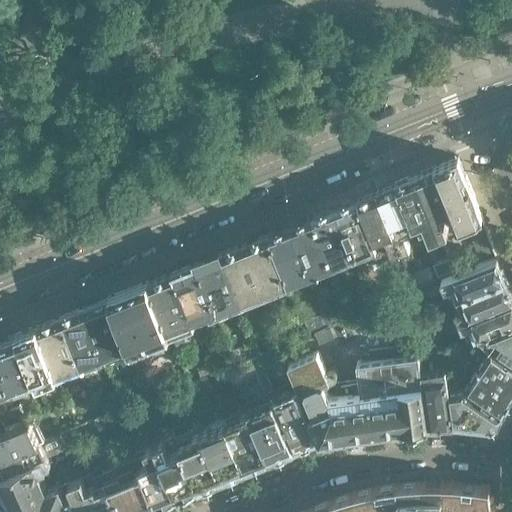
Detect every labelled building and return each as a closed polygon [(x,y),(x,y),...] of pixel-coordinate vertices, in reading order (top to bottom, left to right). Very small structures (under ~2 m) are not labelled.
[(475,197),(465,172),(464,172),(458,157),(459,157),(458,155),(441,162),(434,165),(449,205),(457,224),(464,221),(467,229),(470,227),(482,256),(496,251),(495,248),(494,246),(490,236),(490,234),(489,234),(486,225),(485,223),(485,224),(482,215),(482,214),(481,213),(475,197)] [(449,205),(434,165),(421,171),(415,174),(442,242),(453,238),(448,225),(445,226),(439,209),(449,205)] [(442,242),(415,174),(409,176),(408,176),(396,181),(412,220),(422,216),(429,233),(426,234),(431,246),(442,242)] [(412,220),(396,181),(383,186),(377,189),(399,245),(408,241),(401,224),(412,220)] [(399,245),(377,189),(371,191),(370,191),(357,196),(356,197),(372,236),(386,230),(392,247),(390,248),(396,265),(405,261),(399,245)] [(374,240),(372,236),(356,197),(336,205),(335,205),(353,249),(374,240)] [(353,249),(335,205),(334,206),(314,214),(314,213),(313,214),(330,258),(353,249)] [(330,258),(313,214),(311,215),(292,222),(290,223),(308,267),(330,258)] [(308,267),(290,223),(289,223),(289,224),(270,232),(270,231),(268,232),(286,276),(288,283),(300,278),(297,271),(308,267)] [(286,276),(268,232),(260,235),(252,238),(252,239),(244,242),(261,286),(286,276)] [(264,292),(261,286),(244,242),(236,245),(235,245),(228,248),(220,251),(237,295),(240,302),(264,292)] [(237,295),(220,251),(212,255),(212,254),(204,257),(204,258),(196,261),(213,305),(237,295)] [(506,276),(504,272),(498,256),(444,278),(447,286),(457,282),(462,293),(506,276)] [(213,305),(196,261),(188,264),(187,264),(179,267),(180,267),(172,271),(193,323),(217,314),(213,305)] [(193,323),(172,271),(164,274),(163,273),(155,277),(147,280),(168,331),(168,333),(193,323)] [(461,319),(511,297),(511,289),(506,276),(462,293),(467,305),(457,309),(461,319)] [(168,331),(147,280),(108,295),(127,343),(129,347),(168,331)] [(440,298),(433,282),(412,291),(419,307),(440,298)] [(127,343),(108,295),(93,302),(93,301),(85,305),(104,352),(127,343)] [(468,338),(487,330),(511,320),(511,297),(461,319),(468,338)] [(104,352),(85,305),(76,308),(61,315),(80,362),(104,352)] [(80,362),(61,315),(52,318),(44,321),(45,321),(37,324),(54,369),(56,371),(80,362)] [(511,320),(487,330),(491,342),(490,344),(511,360),(511,320)] [(54,369),(37,324),(30,327),(30,326),(23,329),(23,330),(16,332),(16,333),(33,377),(54,369)] [(33,377),(16,333),(9,336),(9,335),(2,338),(0,339),(0,352),(13,385),(33,377)] [(511,394),(511,360),(478,334),(452,344),(470,358),(459,376),(466,381),(466,382),(504,410),(511,394)] [(260,351),(254,338),(230,347),(236,361),(260,351)] [(431,422),(423,370),(420,346),(397,350),(396,340),(382,342),(383,352),(360,356),(362,379),(351,380),(351,378),(335,379),(336,392),(329,392),(324,380),(327,379),(315,349),(288,360),(300,389),(305,388),(314,409),(309,411),(320,437),(346,432),(348,432),(376,427),(376,428),(379,428),(379,427),(405,424),(405,425),(429,422),(431,422)] [(320,437),(309,411),(300,389),(288,360),(281,343),(260,351),(236,361),(230,363),(250,409),(270,457),(320,437)] [(13,385),(0,352),(0,414),(5,426),(26,418),(13,385)] [(457,421),(451,384),(448,368),(423,370),(431,422),(453,421),(457,421)] [(504,410),(466,382),(451,384),(457,421),(482,424),(491,425),(496,422),(502,412),(503,412),(504,410)] [(270,457),(250,409),(241,413),(242,416),(227,422),(246,467),(254,464),(254,463),(261,460),(262,461),(270,457)] [(29,416),(26,418),(5,426),(0,428),(0,454),(35,440),(39,438),(29,416)] [(246,467),(227,422),(212,428),(211,425),(202,429),(222,477),(230,474),(230,473),(237,470),(238,470),(246,467)] [(222,477),(202,429),(193,433),(194,436),(179,442),(181,447),(198,487),(206,484),(206,483),(213,480),(214,481),(222,477)] [(0,472),(42,455),(42,454),(35,440),(0,454),(0,472)] [(198,487),(181,447),(169,452),(165,440),(155,444),(177,496),(198,487)] [(177,496),(155,444),(134,453),(142,470),(156,504),(177,496)] [(138,511),(156,504),(142,470),(97,489),(90,473),(59,487),(57,483),(47,488),(39,469),(50,465),(45,453),(42,454),(42,455),(0,472),(0,475),(15,511),(138,511)] [(495,511),(492,500),(490,484),(471,481),(450,479),(441,479),(441,480),(426,480),(416,481),(403,482),(393,483),(380,485),(371,487),(358,490),(349,492),(336,496),(327,499),(315,504),(296,511),(495,511)]
